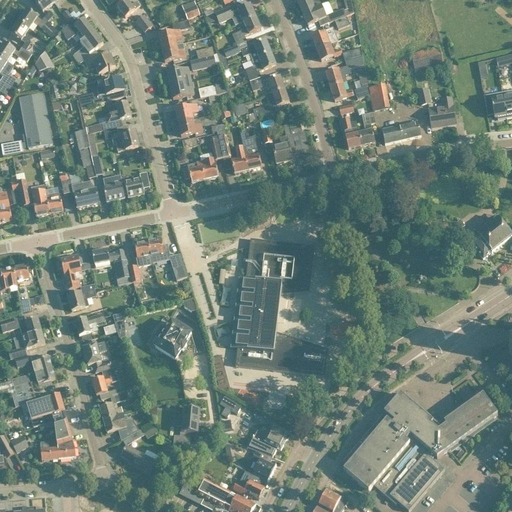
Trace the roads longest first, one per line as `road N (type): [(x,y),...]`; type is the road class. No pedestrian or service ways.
road 1 (residential): [(99,482),(37,246)]
road 2 (residential): [(170,218),(126,58),(86,0)]
road 3 (residential): [(333,178),(307,83),(272,0)]
road 4 (residential): [(333,178),(511,142)]
road 5 (residential): [(170,218),(333,178)]
road 6 (residential): [(195,366),(208,426),(158,507)]
road 7 (residential): [(37,246),(170,218)]
road 8 (primary): [(312,462),(357,400),(402,365)]
